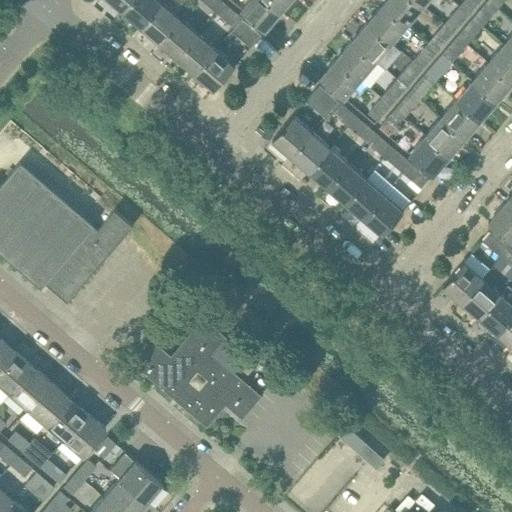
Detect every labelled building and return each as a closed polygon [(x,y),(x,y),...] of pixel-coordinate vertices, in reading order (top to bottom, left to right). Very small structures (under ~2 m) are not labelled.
[(111,0),(123,10),(131,0),(111,0)] [(160,0),(131,0),(123,10),(141,26),(162,1),(160,0)] [(221,0),(203,0),(213,9),(221,0)] [(268,0),(248,0),(241,9),(265,30),(266,29),(281,11),(268,0)] [(268,0),(281,11),(290,0),(268,0)] [(416,0),(385,0),(383,3),(407,23),(422,5),(416,0)] [(479,0),(464,0),(462,2),(471,10),(479,0)] [(489,0),(487,0),(476,14),(485,22),(498,7),(489,0)] [(162,1),(141,26),(159,41),(180,17),(162,1)] [(367,21),(391,42),(407,23),(383,3),(367,21)] [(235,27),(243,18),(227,5),(220,14),(235,27)] [(457,8),(444,24),(453,31),(466,16),(457,8)] [(180,17),(159,41),(177,57),(199,32),(180,17)] [(235,27),(232,30),(245,41),(251,46),(261,34),(243,18),(235,27)] [(457,35),(467,43),(480,28),(471,20),(457,35)] [(367,21),(351,39),(375,60),(391,42),(367,21)] [(440,47),(453,31),(444,24),(431,39),(440,47)] [(199,32),(177,57),(196,72),(217,48),(199,32)] [(457,35),(445,50),(454,58),(467,43),(457,35)] [(351,39),(336,58),(360,78),(369,86),(385,68),(375,60),(351,39)] [(511,50),(504,44),(488,62),(511,82),(511,50)] [(426,45),(412,60),(422,68),(435,53),(426,45)] [(214,89),(235,64),(217,48),(196,72),(192,76),(204,86),(207,82),(214,89)] [(426,72),(435,80),(448,64),(439,57),(426,72)] [(360,78),(336,58),(320,76),(344,97),(360,78)] [(409,83),(422,68),(412,60),(400,75),(409,83)] [(511,82),(488,62),(473,80),(497,101),(511,82)] [(426,72),(413,87),(422,95),(435,80),(426,72)] [(473,80),(457,98),(481,119),(497,101),(473,80)] [(390,104),(403,89),(394,81),(381,97),(390,104)] [(319,84),(306,99),(325,115),(330,109),(338,100),(323,87),(319,84)] [(395,108),(404,116),(417,101),(408,93),(395,108)] [(377,120),(390,104),(381,97),(368,112),(377,120)] [(457,98),(441,117),(465,137),(481,119),(457,98)] [(353,113),(338,100),(330,109),(345,122),(353,113)] [(395,108),(382,123),(391,131),(404,116),(395,108)] [(291,155),(312,130),(294,114),(272,138),(291,155)] [(441,117),(426,135),(450,155),(465,137),(441,117)] [(375,131),(360,118),(352,127),(367,140),(375,131)] [(312,130),(291,155),(309,170),(331,146),(312,130)] [(390,144),(375,131),(367,140),(382,153),(390,144)] [(450,155),(426,135),(410,154),(434,174),(450,155)] [(328,186),(349,161),(331,146),(309,170),(328,186)] [(411,162),(396,149),(388,158),(403,172),(411,162)] [(367,177),(349,161),(328,186),(346,201),(367,177)] [(20,162),(0,185),(0,248),(42,284),(45,282),(68,301),(133,225),(115,209),(98,229),(20,162)] [(430,179),(411,162),(403,172),(422,188),(430,179)] [(385,193),(367,177),(346,201),(364,217),(385,193)] [(383,233),(404,209),(385,193),(364,217),(383,233)] [(488,221),(511,241),(511,208),(504,202),(488,221)] [(490,230),(482,239),(501,255),(509,246),(490,230)] [(511,248),(509,246),(501,255),(511,264),(511,248)] [(464,260),(443,285),(462,301),(483,276),(464,260)] [(483,276),(462,301),(480,316),(501,292),(483,276)] [(511,301),(501,292),(480,316),(498,332),(511,316),(511,301)] [(155,339),(135,363),(175,397),(207,425),(226,403),(242,417),(262,394),(235,371),(249,354),(227,335),(204,315),(171,354),(155,339)] [(511,316),(498,332),(511,343),(511,316)] [(0,337),(0,364),(13,349),(0,337)] [(13,349),(0,364),(0,384),(8,391),(31,365),(13,349)] [(31,365),(8,391),(27,407),(50,380),(31,365)] [(50,380),(27,407),(45,423),(68,396),(50,380)] [(68,396),(45,423),(63,438),(86,411),(68,396)] [(86,411),(63,438),(82,455),(105,428),(86,411)] [(349,427),(341,436),(359,452),(367,443),(349,427)] [(21,451),(28,442),(14,430),(7,439),(21,451)] [(106,435),(94,449),(103,457),(115,443),(106,435)] [(42,454),(28,442),(21,451),(35,462),(42,454)] [(17,456),(3,443),(0,446),(0,455),(10,464),(17,456)] [(31,467),(17,456),(10,464),(23,476),(31,467)] [(86,458),(75,472),(83,479),(95,465),(86,458)] [(118,477),(145,500),(161,482),(134,459),(118,477)] [(58,482),(65,474),(51,462),(44,470),(58,482)] [(75,472),(63,486),(71,493),(83,479),(75,472)] [(32,484),(47,496),(54,487),(40,475),(32,484)] [(102,496),(121,511),(134,511),(145,500),(118,477),(102,496)] [(0,511),(11,499),(0,488),(0,511)] [(55,495),(43,508),(47,511),(55,511),(64,502),(55,495)] [(88,511),(121,511),(102,496),(88,511)] [(26,511),(11,499),(0,511),(26,511)]
